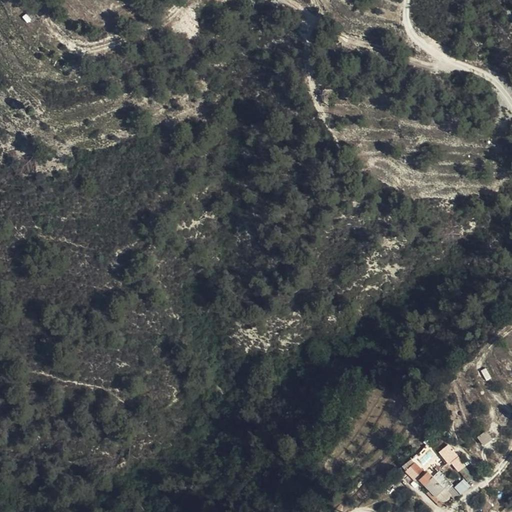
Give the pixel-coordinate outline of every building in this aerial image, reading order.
[(484,380),(491,379),(488,367),(481,369),(484,380)] [(488,431),(477,435),(481,445),(492,441),(488,431)] [(439,451),(457,473),(466,465),(448,443),(439,451)] [(401,468),(413,479),(422,470),(410,459),(401,468)] [(445,490),(460,477),(448,463),(441,468),(436,463),(428,470),(438,482),(445,490)] [(465,483),(460,477),(445,490),(449,496),(465,483)] [(443,492),(445,490),(438,482),(435,484),(443,492)]
